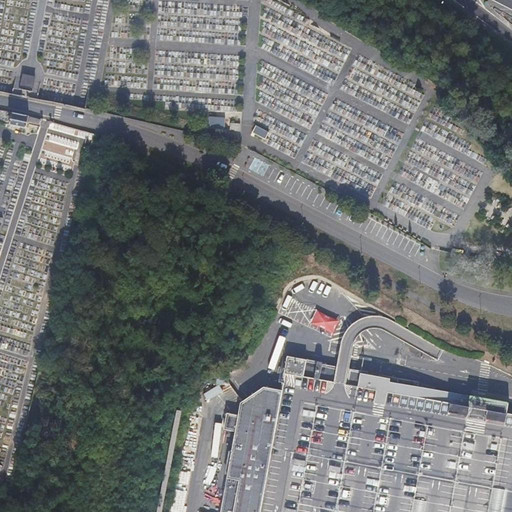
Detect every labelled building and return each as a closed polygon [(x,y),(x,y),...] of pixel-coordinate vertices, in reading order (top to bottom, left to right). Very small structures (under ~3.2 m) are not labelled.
[(11,94),(37,99),(38,94),(32,93),(36,77),(22,75),(20,88),(13,86),(11,94)] [(26,127),(28,114),(13,111),(11,124),(26,127)] [(208,116),(207,129),(224,129),(224,117),(208,116)] [(251,133),(265,139),(268,131),(255,125),(251,133)] [(338,371),(310,366),(292,362),(287,362),(283,380),(286,381),(286,389),(266,385),(246,400),(243,413),(232,411),(218,486),(228,496),(225,511),(511,511),(511,402),(491,399),(480,397),(473,395),(349,373),(342,371),(338,371)] [(221,387),(207,398),(211,404),(226,394),(221,387)]
